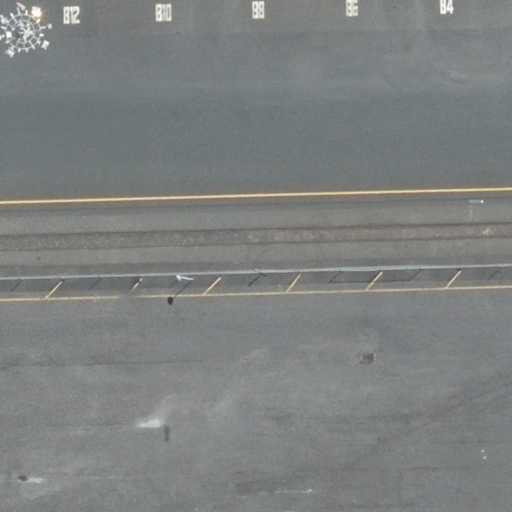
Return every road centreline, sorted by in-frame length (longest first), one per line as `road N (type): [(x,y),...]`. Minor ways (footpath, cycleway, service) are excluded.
road 1 (unknown): [(0,341),(478,332)]
road 2 (unknown): [(478,332),(491,511)]
